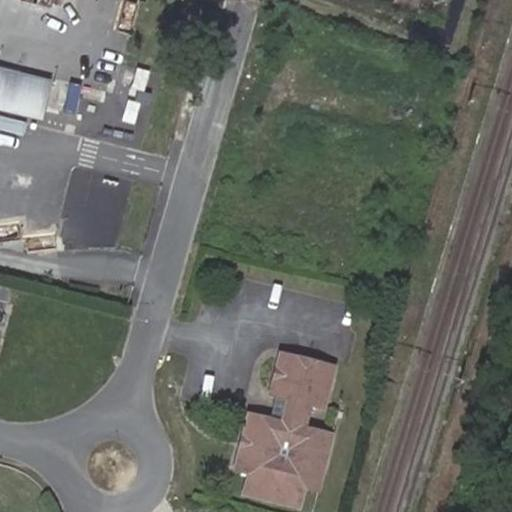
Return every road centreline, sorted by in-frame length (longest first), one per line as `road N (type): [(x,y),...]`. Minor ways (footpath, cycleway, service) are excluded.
road 1 (unclassified): [(123,411),(248,6)]
road 2 (unclassified): [(143,511),(162,490),(158,438),(123,411)]
